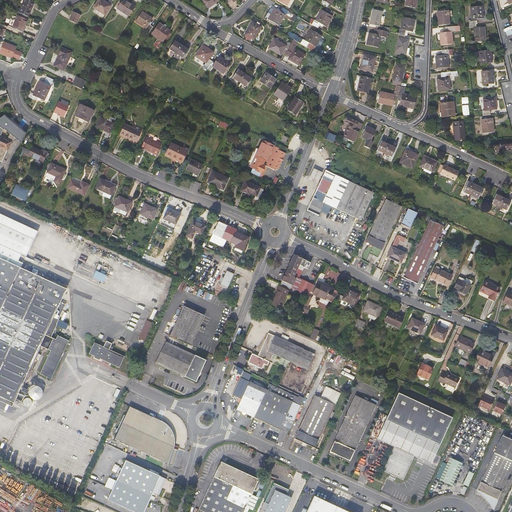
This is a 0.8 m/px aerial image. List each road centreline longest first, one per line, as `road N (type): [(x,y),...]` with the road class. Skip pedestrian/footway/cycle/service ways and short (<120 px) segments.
road 1 (residential): [(264,227),(161,185),(21,108),(16,78),(52,13),(69,0)]
road 2 (residential): [(284,236),(414,302),(511,339)]
road 3 (unclassified): [(229,430),(405,511)]
road 4 (unknown): [(130,384),(175,300),(211,307),(206,342)]
road 5 (tertiary): [(270,242),(212,391)]
road 6 (unknown): [(90,391),(106,404),(72,474),(31,457)]
road 7 (residential): [(207,24),(329,93)]
road 8 (tertiary): [(279,221),(329,93)]
road 9 (residential): [(402,126),(424,107),(428,0)]
road 10 (unknown): [(64,398),(31,457),(18,443),(43,409)]
road 11 (residential): [(402,126),(511,177)]
